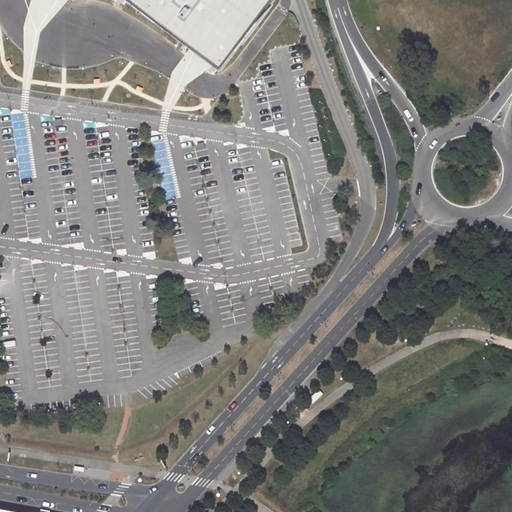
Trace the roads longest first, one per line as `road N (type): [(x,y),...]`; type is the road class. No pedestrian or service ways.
road 1 (primary): [(186,502),(410,254),(459,221)]
road 2 (motorway): [(334,0),(388,145),(393,190),(385,232),(349,284)]
road 3 (primary): [(349,284),(156,496)]
road 4 (motorway): [(340,0),(427,147)]
road 5 (secondary): [(156,496),(0,471)]
road 6 (primary): [(422,189),(393,239),(349,284)]
